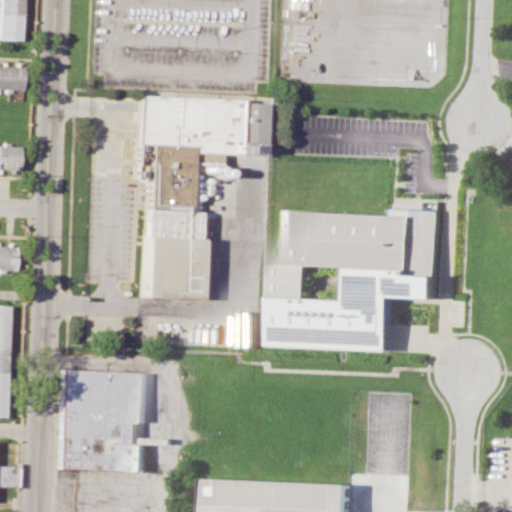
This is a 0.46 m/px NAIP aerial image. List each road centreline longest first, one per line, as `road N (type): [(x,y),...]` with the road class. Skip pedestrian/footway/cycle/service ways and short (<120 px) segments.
road 1 (tertiary): [(54,0),(33,511)]
road 2 (residential): [(466,373),(461,511)]
